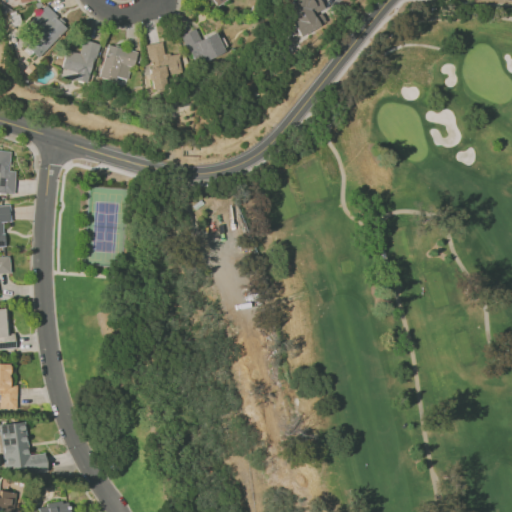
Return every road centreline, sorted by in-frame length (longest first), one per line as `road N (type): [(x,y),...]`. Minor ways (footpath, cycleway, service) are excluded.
road 1 (residential): [(0,120),(141,165),(190,175),(223,171),(275,139),(390,0)]
road 2 (residential): [(111,511),(74,443),(51,356),(44,257),(52,138)]
